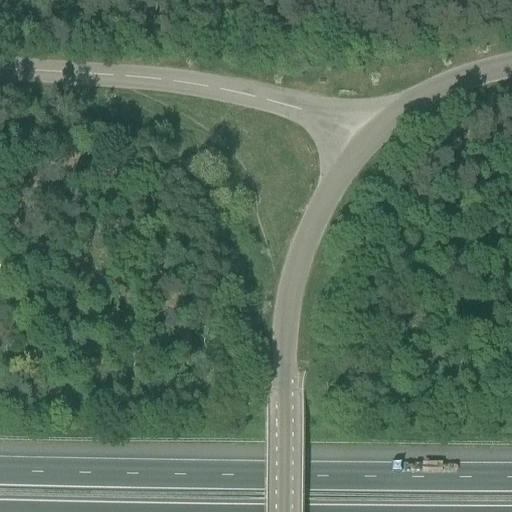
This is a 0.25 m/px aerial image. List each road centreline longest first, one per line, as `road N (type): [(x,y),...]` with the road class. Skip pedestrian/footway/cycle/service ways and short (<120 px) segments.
road 1 (motorway): [(511,479),(0,470)]
road 2 (tertiary): [(282,511),(282,397),(298,271),(331,205),(374,147)]
road 3 (unclassified): [(374,147),(325,118),(223,92),(0,67)]
road 4 (tertiary): [(374,147),(429,105),(511,78)]
